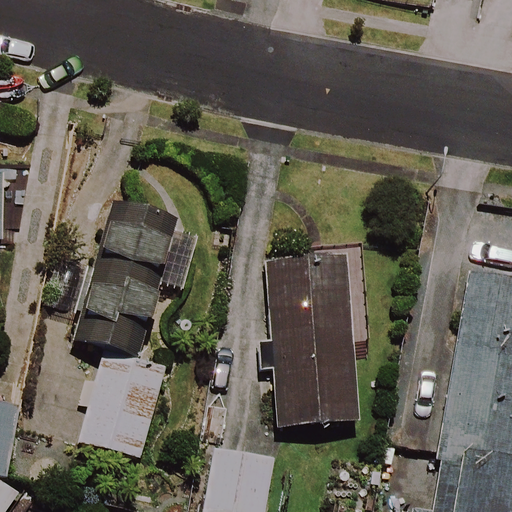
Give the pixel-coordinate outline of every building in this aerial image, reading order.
[(153,294),(177,300),(190,244),(166,238),(169,228),(104,212),(69,352),(98,359),(75,451),(136,466),(161,367),(136,360),(153,294)] [(272,435),(348,433),(347,353),(364,353),(362,266),(268,268),(272,435)] [(511,286),(421,272),(393,449),(441,457),(432,511),(511,511),(511,500),(508,500),(511,474),(511,286)] [(14,416),(0,413),(0,484),(2,485),(14,416)] [(258,511),(265,465),(207,457),(199,511),(258,511)] [(0,511),(4,511),(13,502),(0,491),(0,511)]
